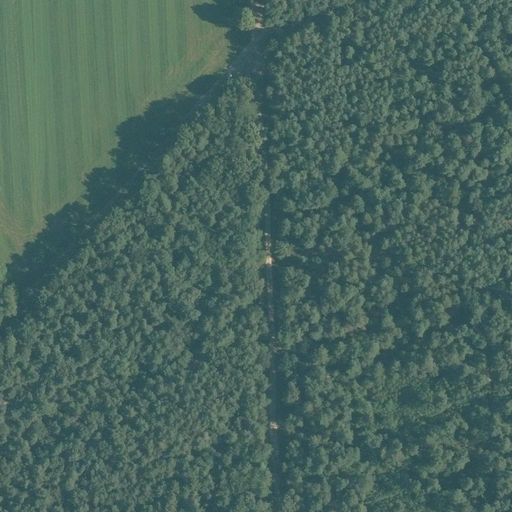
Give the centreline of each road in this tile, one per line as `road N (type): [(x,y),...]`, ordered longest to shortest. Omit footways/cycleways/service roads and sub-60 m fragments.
road 1 (track): [(254,0),(266,36),(278,511)]
road 2 (unclassified): [(0,331),(261,39),(366,0)]
